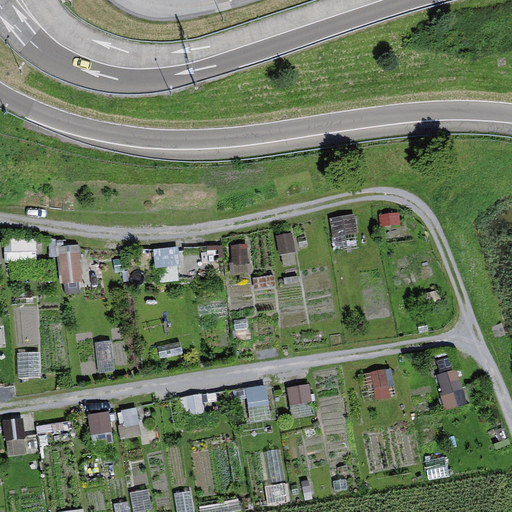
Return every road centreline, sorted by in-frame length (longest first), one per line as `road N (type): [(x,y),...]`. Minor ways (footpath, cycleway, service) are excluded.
road 1 (track): [(511,428),(475,335),(0,410)]
road 2 (track): [(0,217),(188,233),(392,191),(420,198),(445,243),(475,335)]
road 3 (motorway): [(0,91),(84,125),(168,139),(468,112),(511,117)]
road 4 (motorway): [(419,0),(201,73),(147,81),(103,78),(63,61),(1,0)]
